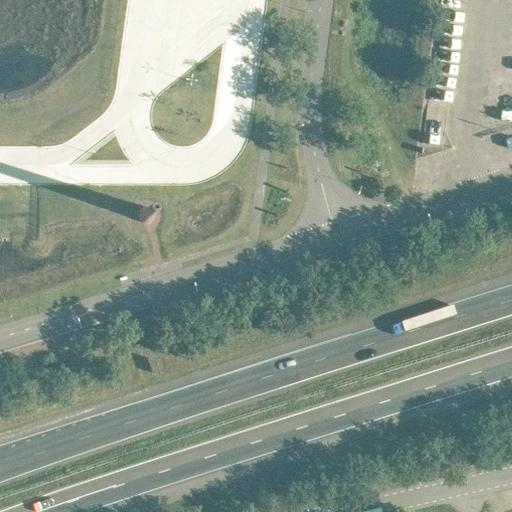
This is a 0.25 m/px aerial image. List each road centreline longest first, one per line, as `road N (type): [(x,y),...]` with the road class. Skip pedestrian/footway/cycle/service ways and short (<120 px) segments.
road 1 (motorway): [(511,302),(0,469)]
road 2 (motorway): [(39,511),(511,362)]
road 3 (residential): [(0,337),(327,237)]
road 4 (unknown): [(133,178),(174,175),(207,163),(218,149),(238,82),(248,0)]
road 5 (unclassified): [(327,237),(310,122),(320,0)]
road 6 (residential): [(327,237),(511,180)]
road 7 (unknown): [(11,170),(70,155),(137,82)]
road 8 (unclassified): [(356,511),(511,474)]
road 9 (unknown): [(11,170),(133,178)]
